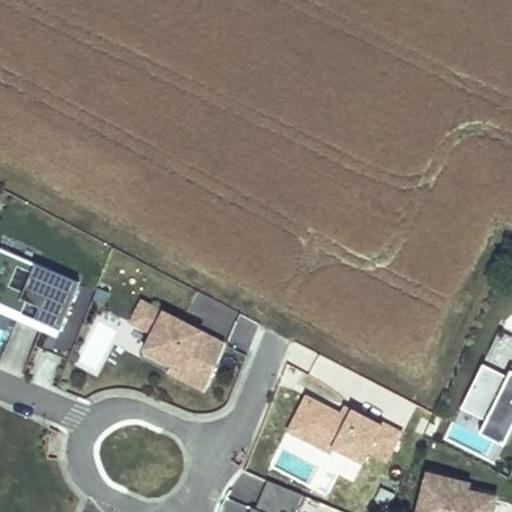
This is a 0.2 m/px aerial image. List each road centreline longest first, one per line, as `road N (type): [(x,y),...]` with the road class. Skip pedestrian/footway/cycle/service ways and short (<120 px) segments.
road 1 (residential): [(218,451),(138,410),(104,416),(88,431)]
road 2 (residential): [(218,451),(240,426),(277,334)]
